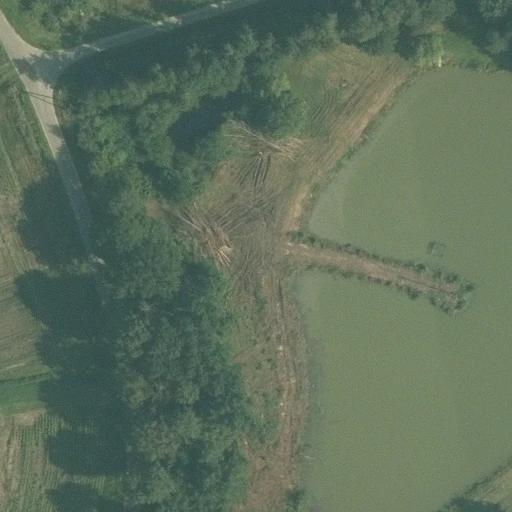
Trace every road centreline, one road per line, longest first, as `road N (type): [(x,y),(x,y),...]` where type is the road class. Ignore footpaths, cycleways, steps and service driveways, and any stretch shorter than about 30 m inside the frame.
road 1 (unclassified): [(130,511),(140,403),(34,67),(0,8)]
road 2 (track): [(34,67),(221,0)]
